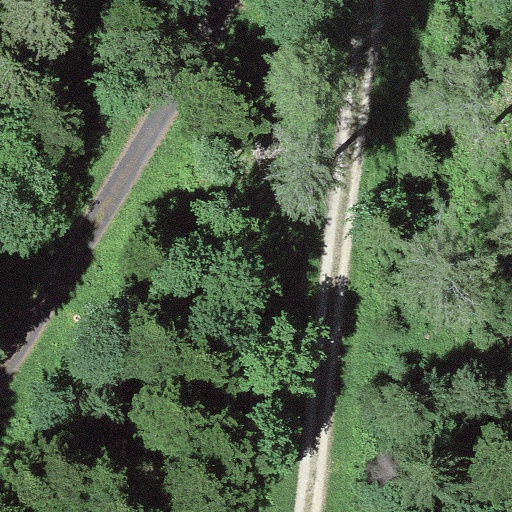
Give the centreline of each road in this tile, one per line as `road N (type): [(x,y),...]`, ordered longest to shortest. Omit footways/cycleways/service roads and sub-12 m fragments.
road 1 (track): [(365,0),(321,440),(306,511)]
road 2 (track): [(0,349),(238,0)]
